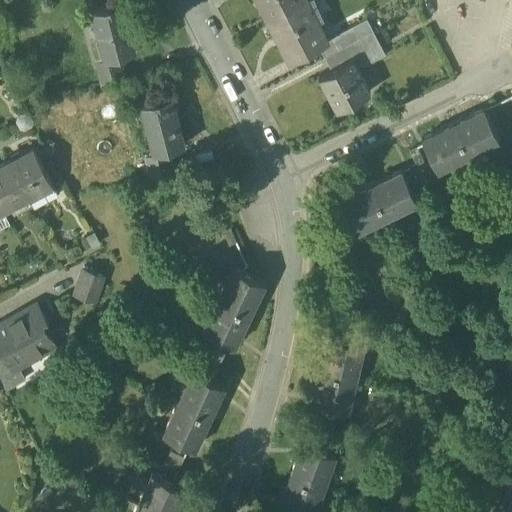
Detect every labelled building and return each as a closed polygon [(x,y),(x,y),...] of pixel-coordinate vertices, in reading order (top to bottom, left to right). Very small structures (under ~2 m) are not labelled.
[(104,57),(110,56),(117,54),(135,49),(122,0),(95,7),(99,22),(95,23),(104,57)] [(258,0),(268,18),(301,0),(258,0)] [(327,39),(306,0),(301,0),(268,18),(290,60),(318,45),(328,40),(327,39)] [(91,8),(95,23),(99,22),(95,7),(91,8)] [(332,36),(338,49),(359,37),(353,25),(332,36)] [(365,50),(371,61),(385,54),(373,30),(359,37),(366,50),(365,50)] [(318,45),(324,56),(338,49),(332,36),(327,39),(328,40),(318,45)] [(366,50),(359,37),(338,49),(344,61),(352,57),(365,50),(366,50)] [(344,61),(338,49),(324,56),(330,69),(344,61)] [(352,57),(358,68),(371,61),(365,50),(352,57)] [(120,63),(118,58),(111,60),(110,56),(104,57),(95,59),(98,69),(120,63)] [(318,75),(336,109),(370,91),(358,68),(352,57),(344,61),(330,69),(318,75)] [(120,63),(98,69),(101,83),(124,77),(121,62),(120,63)] [(153,151),(159,150),(167,148),(184,143),(171,94),(144,101),(148,116),(144,117),(153,151)] [(140,102),(144,117),(148,116),(144,101),(140,102)] [(467,156),(497,142),(481,109),(451,123),(467,156)] [(436,171),(467,156),(451,123),(420,138),(436,171)] [(34,147),(8,160),(27,196),(53,183),(34,147)] [(409,150),(415,163),(408,166),(415,181),(422,177),(415,164),(422,161),(415,147),(409,150)] [(169,157),(168,152),(160,154),(159,150),(153,151),(144,153),(147,163),(169,157)] [(169,157),(147,163),(151,177),(174,171),(170,157),(169,157)] [(8,160),(0,164),(0,205),(2,209),(27,196),(8,160)] [(385,217),(416,202),(400,169),(370,184),(385,217)] [(355,231),(385,217),(370,184),(339,199),(355,231)] [(326,207),(332,220),(339,217),(333,204),(326,207)] [(223,231),(229,244),(237,240),(231,227),(223,231)] [(249,312),(264,281),(233,265),(218,297),(249,312)] [(74,292),(96,300),(104,277),(82,269),(74,292)] [(234,344),(249,312),(218,297),(202,329),(234,344)] [(13,370),(19,367),(57,346),(45,325),(49,323),(36,302),(0,321),(0,346),(2,350),(13,370)] [(334,323),(342,325),(346,310),(337,308),(334,323)] [(357,376),(365,342),(330,334),(322,368),(357,376)] [(204,360),(218,366),(224,352),(211,346),(204,360)] [(0,351),(0,376),(6,389),(25,378),(19,367),(13,370),(2,350),(0,351)] [(210,415),(225,383),(194,368),(179,400),(210,415)] [(349,410),(357,376),(322,368),(314,402),(349,410)] [(195,446),(210,415),(179,400),(163,431),(195,446)] [(311,428),(325,433),(330,419),(316,414),(311,428)] [(325,484),(337,451),(304,439),(292,472),(325,484)] [(164,462),(178,469),(185,455),(171,448),(164,462)] [(159,511),(171,511),(185,486),(153,470),(138,501),(159,511)] [(297,511),(314,511),(325,484),(292,472),(279,505),(297,511)] [(159,511),(138,501),(132,511),(159,511)]
